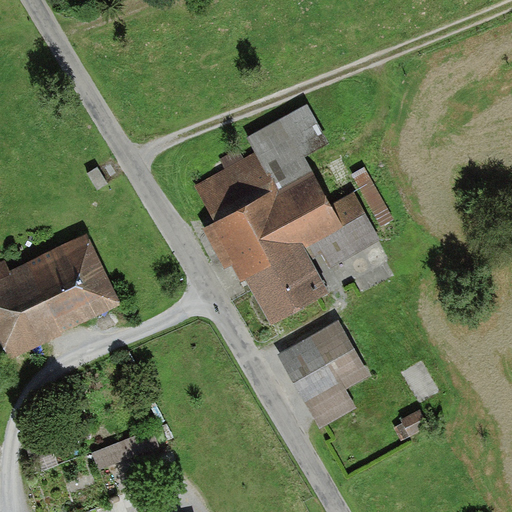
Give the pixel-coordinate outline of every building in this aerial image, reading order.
[(330,266),(379,240),(353,191),(332,203),(306,156),(328,144),(308,107),(250,138),(259,154),(198,187),(217,221),(205,228),(226,266),(233,262),(242,278),(246,276),(271,322),(327,292),(309,259),(322,251),(330,266)] [(98,167),(87,173),(98,190),(108,184),(98,167)] [(0,335),(12,359),(122,305),(88,237),(10,275),(1,258),(0,258),(0,335)] [(320,428),(356,408),(346,389),(369,376),(338,322),(279,355),(320,428)] [(403,423),(394,428),(401,440),(428,427),(419,410),(401,419),(403,423)] [(154,430),(94,455),(100,470),(160,446),(154,430)]
